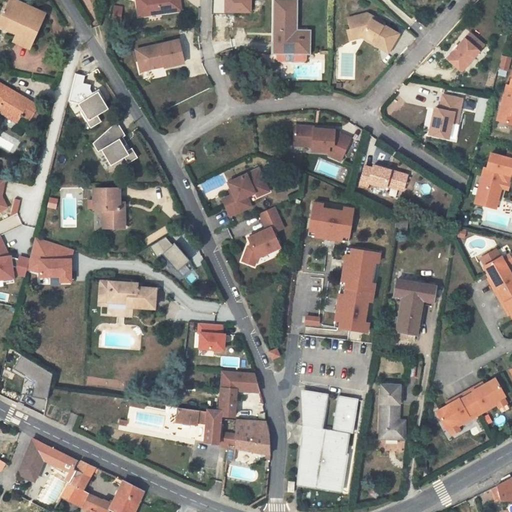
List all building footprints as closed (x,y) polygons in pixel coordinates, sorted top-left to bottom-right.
[(18,2),(13,0),(6,0),(0,15),(0,35),(11,40),(9,42),(26,48),(39,19),(15,9),(18,2)] [(135,0),(138,15),(146,14),(145,11),(158,9),(158,12),(180,8),(179,0),(135,0)] [(293,0),(272,0),(271,45),(273,45),(273,51),(275,53),(301,54),(303,52),(303,45),(306,45),(306,31),(304,31),(304,30),(293,30),(293,22),(293,0)] [(113,5),(112,19),(120,20),(121,6),(113,5)] [(373,17),(351,19),(353,29),(353,34),(364,33),(366,34),(365,36),(375,42),(374,43),(392,53),(403,37),(388,28),(388,26),(373,17)] [(307,22),(293,22),(293,30),(304,30),(304,31),(306,31),(307,22)] [(470,31),(466,36),(482,50),(486,45),(470,31)] [(482,50),(466,36),(447,57),(463,71),(482,50)] [(177,37),(135,48),(138,60),(143,59),(145,61),(146,68),(158,65),(157,62),(162,61),(163,65),(183,59),(177,37)] [(501,54),(498,69),(507,71),(510,56),(501,54)] [(143,59),(138,60),(140,70),(146,68),(145,61),(143,59)] [(73,73),(67,104),(86,107),(83,124),(97,126),(99,112),(102,112),(105,97),(89,94),(90,84),(83,83),(84,75),(73,73)] [(505,91),(496,126),(507,129),(510,121),(511,121),(511,76),(508,91),(505,91)] [(37,106),(0,82),(0,112),(15,122),(20,115),(28,120),(37,106)] [(462,101),(442,97),(439,111),(430,109),(424,135),(448,141),(451,125),(453,116),(458,117),(462,101)] [(293,123),(291,137),(299,138),(299,143),(309,144),(309,149),(324,150),(325,153),(337,159),(348,138),(337,132),(331,131),(331,129),(314,127),(314,130),(310,129),(311,125),(293,123)] [(112,171),(136,153),(114,125),(90,143),(112,171)] [(483,170),(474,205),(486,208),(488,200),(497,202),(499,194),(501,184),(507,186),(509,177),(511,178),(511,161),(490,155),(486,171),(483,170)] [(377,163),(368,161),(363,178),(372,181),(373,178),(390,183),(391,180),(408,185),(412,170),(377,160),(377,163)] [(257,170),(254,171),(261,188),(257,190),(259,194),(266,191),(257,170)] [(218,198),(226,217),(255,205),(250,193),(257,190),(261,188),(254,171),(232,181),(236,190),(218,198)] [(508,196),(510,187),(507,186),(501,184),(499,194),(508,196)] [(91,190),(91,210),(100,210),(99,229),(120,229),(120,210),(115,210),(116,204),(116,191),(91,190)] [(495,211),(497,202),(488,200),(486,208),(495,211)] [(324,205),(314,203),(310,231),(323,233),(322,238),(326,238),(328,227),(335,228),(333,239),(337,240),(338,235),(351,237),(355,209),(345,207),(344,211),(324,209),(324,205)] [(271,210),(256,216),(263,232),(245,240),(248,248),(245,249),(239,265),(251,270),(254,262),(276,252),(270,237),(281,232),(271,210)] [(0,280),(11,280),(10,258),(0,234),(22,226),(17,215),(0,222),(0,280)] [(335,228),(328,227),(326,238),(333,239),(335,228)] [(173,269),(186,261),(168,233),(150,245),(156,255),(162,251),(173,269)] [(36,278),(66,285),(75,249),(34,238),(28,259),(14,256),(9,275),(23,279),(25,271),(37,274),(36,278)] [(382,255),(354,250),(352,263),(347,262),(346,266),(357,268),(356,275),(345,273),(344,276),(349,277),(347,289),(374,295),(376,285),(374,285),(378,265),(380,265),(382,255)] [(511,263),(507,254),(500,257),(506,269),(509,267),(511,265),(511,263)] [(491,289),(495,297),(511,287),(511,273),(509,267),(506,269),(500,257),(482,266),(493,288),(491,289)] [(357,268),(346,266),(345,273),(356,275),(357,268)] [(437,286),(399,279),(395,295),(403,296),(397,331),(418,335),(424,300),(434,301),(437,286)] [(107,282),(99,281),(97,300),(106,301),(107,282)] [(136,285),(107,282),(106,301),(124,303),(124,307),(152,310),(153,291),(135,289),(136,285)] [(511,287),(495,297),(499,305),(501,304),(511,323),(511,322),(511,287)] [(374,295),(347,289),(344,301),(339,300),(338,304),(350,307),(348,314),(337,312),(336,315),(341,316),(339,329),(367,335),(368,325),(364,324),(368,303),(372,304),(374,295)] [(10,300),(0,298),(0,313),(7,315),(10,300)] [(350,307),(338,304),(337,312),(348,314),(350,307)] [(305,315),(304,322),(317,325),(318,318),(305,315)] [(223,348),(223,322),(195,322),(195,348),(223,348)] [(34,375),(31,395),(45,398),(52,366),(16,359),(13,371),(34,375)] [(232,396),(254,394),(253,385),(243,364),(220,365),(221,394),(214,394),(215,419),(222,419),(223,426),(233,424),(232,396)] [(465,392),(476,415),(495,406),(493,403),(505,397),(496,379),(474,390),(473,388),(465,392)] [(398,385),(381,384),(380,438),(404,438),(404,422),(398,422),(398,385)] [(349,435),(355,402),(337,398),(330,431),(320,429),(326,396),(303,392),(301,399),(303,426),(310,427),(306,448),(300,447),(294,481),(312,485),(313,481),(332,485),(338,486),(344,455),(342,455),(346,435),(349,435)] [(437,409),(445,428),(457,421),(458,424),(476,415),(465,392),(458,396),(459,398),(437,409)] [(508,403),(505,397),(493,403),(495,406),(496,410),(508,403)] [(208,419),(187,416),(183,416),(181,430),(211,434),(212,452),(227,451),(227,453),(236,452),(235,437),(225,438),(223,426),(222,419),(215,419),(211,419),(209,419),(208,419)] [(449,434),(460,428),(458,424),(457,421),(445,428),(449,434)] [(244,453),(265,453),(264,440),(264,438),(264,437),(263,433),(261,423),(249,424),(250,434),(235,435),(243,453),(244,453)] [(249,424),(233,424),(234,435),(235,435),(250,434),(249,424)] [(236,452),(243,453),(235,435),(234,435),(235,437),(236,452)] [(40,462),(69,477),(64,486),(80,493),(86,478),(74,472),(76,465),(41,448),(26,440),(16,471),(19,478),(32,483),(40,462)] [(243,453),(236,452),(232,462),(239,465),(244,453),(243,453)] [(77,463),(76,465),(74,472),(86,478),(91,470),(77,463)] [(511,488),(510,477),(494,485),(498,499),(511,499),(511,488)] [(122,485),(118,483),(108,505),(80,493),(64,486),(58,499),(84,511),(129,511),(137,493),(122,485)]
